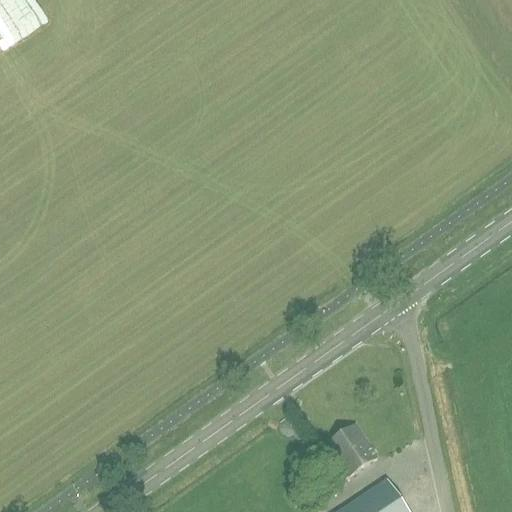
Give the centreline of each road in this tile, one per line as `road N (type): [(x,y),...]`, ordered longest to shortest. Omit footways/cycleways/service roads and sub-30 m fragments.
road 1 (tertiary): [(103,511),(391,306)]
road 2 (unclassified): [(447,511),(411,342),(391,306)]
road 3 (tertiary): [(391,306),(511,221)]
